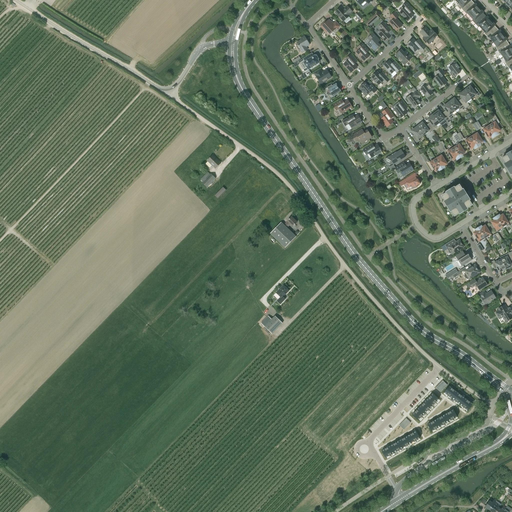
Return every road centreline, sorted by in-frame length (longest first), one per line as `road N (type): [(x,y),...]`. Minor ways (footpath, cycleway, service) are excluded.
road 1 (primary): [(511,395),(413,323),(349,248),(238,83),(232,43)]
road 2 (unclassified): [(444,370),(344,265),(273,171),(168,95)]
road 3 (unclassified): [(168,95),(14,0)]
road 4 (primary): [(400,498),(511,429)]
